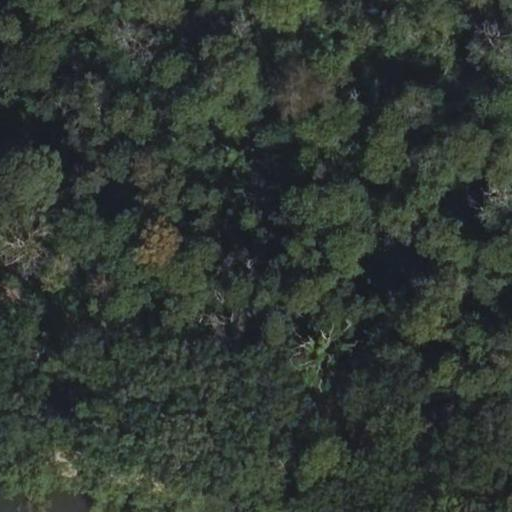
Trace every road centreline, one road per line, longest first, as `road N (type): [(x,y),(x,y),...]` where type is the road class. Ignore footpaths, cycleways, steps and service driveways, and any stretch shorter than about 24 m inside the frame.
road 1 (track): [(439,499),(295,399),(0,299)]
road 2 (track): [(233,511),(68,450),(0,443)]
